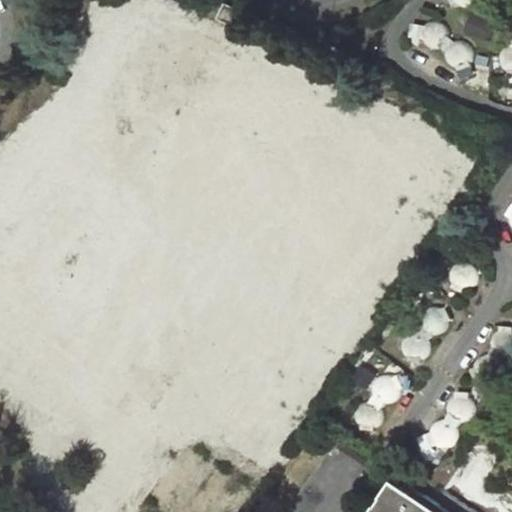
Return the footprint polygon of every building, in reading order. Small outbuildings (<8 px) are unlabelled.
[(248,32),(254,18),(229,6),(222,20),(248,32)] [(504,37),(509,41),(509,42),(501,43),(495,47),(493,54),(494,62),(499,68),(506,70),(511,67),(511,14),(511,15),(506,18),(503,23),(502,29),(504,37)] [(456,44),(449,47),(449,46),(452,40),(452,35),(449,28),(444,24),(436,23),(431,25),(426,29),(424,36),(426,44),(431,49),(438,51),(445,49),(446,50),(443,59),(447,68),(454,72),(462,72),(468,68),(472,60),(471,54),(466,47),(456,44)] [(50,392),(99,426),(162,333),(160,324),(169,309),(175,314),(180,315),(185,315),(194,313),(202,302),(212,309),(215,309),(217,308),(300,189),(265,165),(278,146),(181,80),(179,80),(176,81),(153,115),(159,119),(149,134),(142,130),(120,162),(99,148),(101,145),(53,112),(0,189),(0,368),(45,399),(50,392)] [(153,115),(142,130),(149,134),(159,119),(153,115)] [(265,165),(300,189),(313,170),(278,146),(265,165)] [(448,275),(448,280),(448,281),(453,290),(463,293),(469,291),(472,288),(475,283),(475,277),(473,271),(470,267),(464,265),(458,265),(451,270),(448,275)] [(160,324),(162,333),(175,314),(169,309),(160,324)] [(419,326),(422,334),(421,333),(415,333),(411,334),(404,343),(404,347),(405,353),(413,360),(421,360),(427,356),(431,351),(431,346),(430,341),(427,336),(433,337),(439,335),(446,328),(446,320),(443,314),(436,310),(428,310),(422,314),(419,320),(419,326)] [(490,354),(494,360),(487,359),(480,362),(475,368),(475,377),(478,382),(485,386),(493,386),(499,382),(502,372),(502,368),(498,362),(506,363),(511,360),(511,338),(509,336),(503,335),(496,337),(492,342),(490,348),(490,354)] [(386,410),(382,402),(383,402),(388,403),(395,401),(399,396),(402,390),(401,384),(396,378),(392,376),(385,375),(378,379),(374,386),(374,391),(378,400),(373,399),(368,400),(363,403),(360,407),(359,415),(363,422),(369,426),(375,426),(381,424),(386,417),(386,410)] [(455,436),(452,431),(452,430),(456,431),(460,431),(465,430),(468,427),(470,423),(471,420),(471,414),(470,411),(466,407),(463,405),(459,404),(452,405),(447,409),(444,414),(444,419),(446,425),(449,429),(444,428),(440,428),(434,431),(432,433),(430,437),(429,441),(429,445),(432,450),(437,454),(441,455),(444,455),(450,453),(454,449),(456,444),(457,440),(455,436)] [(445,511),(401,482),(380,511),(445,511)]
